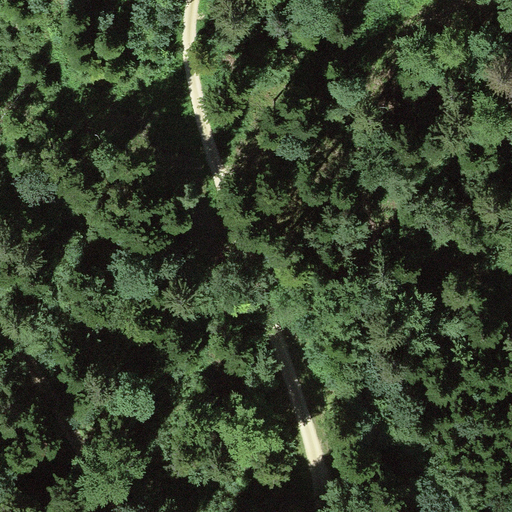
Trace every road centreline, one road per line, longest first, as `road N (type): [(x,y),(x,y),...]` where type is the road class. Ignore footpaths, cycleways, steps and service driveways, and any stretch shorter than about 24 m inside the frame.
road 1 (track): [(325,511),(300,411),(205,132),(193,71),(195,0)]
road 2 (track): [(118,511),(0,321)]
